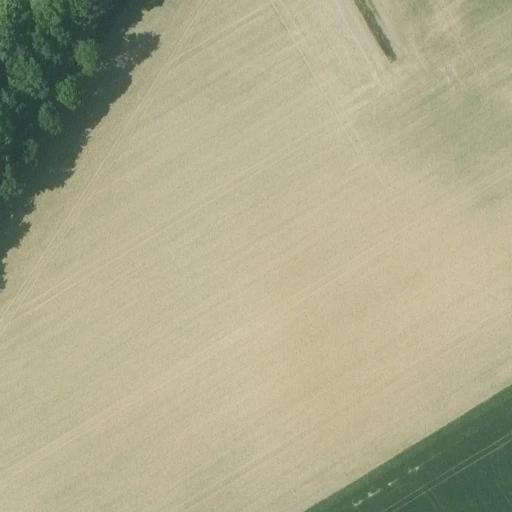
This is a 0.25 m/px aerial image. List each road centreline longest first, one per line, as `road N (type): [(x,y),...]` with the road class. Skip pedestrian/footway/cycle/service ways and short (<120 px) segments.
road 1 (track): [(511,391),(314,511)]
road 2 (unclassified): [(0,159),(106,0)]
